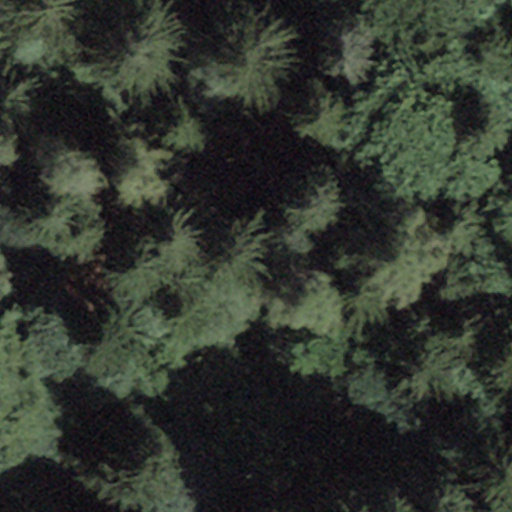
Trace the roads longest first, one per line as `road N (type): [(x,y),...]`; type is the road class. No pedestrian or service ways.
road 1 (motorway): [(0,78),(372,363),(511,450)]
road 2 (motorway): [(511,101),(381,0)]
